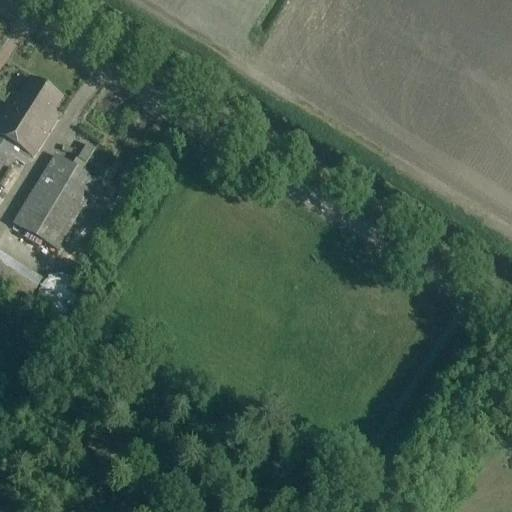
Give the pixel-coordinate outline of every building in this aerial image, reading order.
[(45,120),(58,99),(30,82),(18,101),(13,98),(0,118),(0,290),(25,306),(42,281),(0,253),(0,184),(14,161),(24,167),(30,157),(32,159),(52,126),(45,120)] [(77,161),(85,166),(94,151),(86,146),(77,161)] [(85,166),(77,161),(75,160),(71,168),(55,159),(14,228),(56,253),(98,184),(81,174),(85,166)] [(118,196),(115,204),(123,208),(127,200),(118,196)] [(47,320),(56,323),(66,323),(74,319),(80,312),(82,303),(81,293),(76,285),(68,280),(59,279),(50,281),(43,287),(38,295),(38,304),(41,313),(47,320)]
